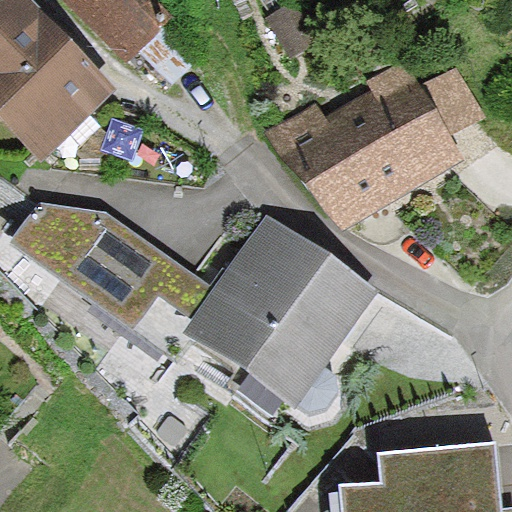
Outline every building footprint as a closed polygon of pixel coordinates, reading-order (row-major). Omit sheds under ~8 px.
[(0,0),(0,131),(35,168),(112,93),(21,0),(0,0)] [(65,0),(127,61),(161,25),(136,0),(65,0)] [(269,19),(286,53),(314,40),(297,5),(269,19)] [(277,137),(342,238),(462,162),(447,138),(483,115),(455,72),(421,94),(401,64),(369,84),(377,96),(327,128),(317,111),(277,137)] [(177,316),(198,288),(92,211),(40,206),(0,244),(0,248),(119,332),(146,299),(177,316)] [(291,412),(376,297),(270,220),(185,335),(291,412)] [(499,511),(495,455),(376,465),(379,494),(336,498),(337,511),(499,511)]
